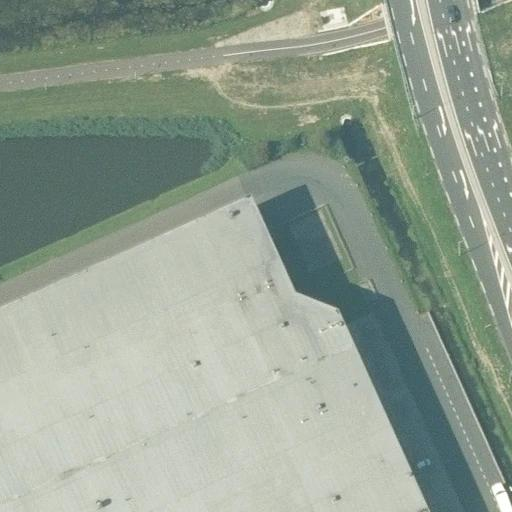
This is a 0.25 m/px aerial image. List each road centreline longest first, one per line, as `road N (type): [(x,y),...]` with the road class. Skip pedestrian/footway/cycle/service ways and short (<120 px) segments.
road 1 (secondary): [(403,0),(465,214),(511,334)]
road 2 (secondary): [(511,230),(448,0)]
